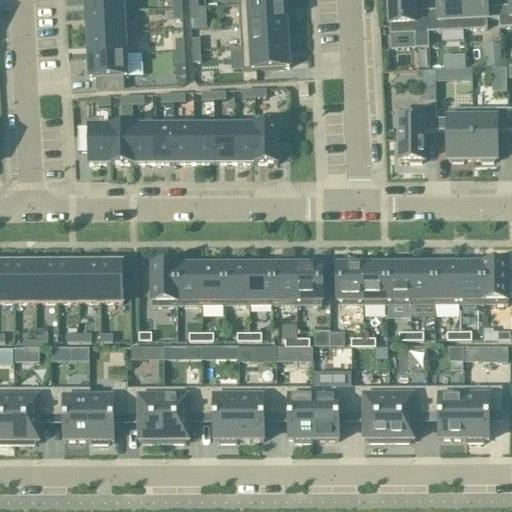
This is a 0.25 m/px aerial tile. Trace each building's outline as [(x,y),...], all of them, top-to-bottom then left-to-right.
[(123,14),(122,0),(85,0),(86,16),(123,14)] [(181,0),(173,0),(174,11),(182,11),(181,0)] [(199,10),(198,0),(189,0),(190,10),(199,10)] [(428,37),(428,35),(426,13),(414,14),(413,0),(388,0),(391,37),(414,36),(415,38),(428,37)] [(426,13),(428,35),(464,33),(461,0),(437,0),(439,12),(426,13)] [(461,0),(464,33),(487,32),(487,22),(498,21),(499,21),(498,9),(486,10),(485,0),(461,0)] [(511,30),(511,0),(509,0),(510,8),(498,9),(499,21),(498,21),(499,31),(511,30)] [(239,8),(240,29),(287,27),(285,5),(239,8)] [(199,22),(199,10),(190,10),(191,22),(199,22)] [(182,11),(174,11),(175,23),(183,23),(182,11)] [(125,35),(123,14),(86,16),(88,38),(125,35)] [(240,29),(241,51),(288,48),(287,27),(240,29)] [(126,57),(125,35),(88,38),(89,59),(126,57)] [(201,53),(200,41),(192,41),(193,53),(201,53)] [(184,42),(176,42),(176,54),(185,54),(184,42)] [(486,46),(487,66),(501,66),(500,46),(486,46)] [(241,51),(242,73),(289,71),(288,48),(241,51)] [(202,65),(201,53),(193,53),(193,65),(202,65)] [(185,54),(176,54),(177,66),(185,66),(185,54)] [(127,80),(126,57),(89,59),(90,82),(127,80)] [(472,85),(472,72),(436,72),(436,73),(436,84),(436,85),(472,85)] [(424,84),(436,84),(436,73),(424,73),(424,84)] [(123,80),(96,81),(96,94),(124,92),(123,80)] [(266,92),(254,93),(255,101),(267,100),(266,92)] [(254,93),(242,93),(243,102),(255,101),(254,93)] [(213,95),(214,103),(226,103),(225,94),(213,95)] [(214,103),(213,95),(202,96),(202,104),(214,103)] [(173,97),(173,105),(185,105),(185,96),(173,97)] [(161,98),(161,106),(173,105),(173,97),(161,98)] [(120,100),(120,108),(132,108),(132,99),(120,100)] [(132,99),(132,108),(144,107),(144,99),(132,99)] [(98,101),(99,110),(111,109),(110,100),(98,101)] [(410,164),(410,166),(421,166),(421,164),(424,164),(424,134),(436,134),(436,122),(437,122),(437,110),(423,110),(423,112),(399,112),(399,164),(410,164)] [(437,122),(436,122),(436,134),(448,134),(449,164),(451,164),(451,166),(463,166),(463,164),(473,164),(472,112),(449,112),(448,122),(446,122),(437,122)] [(508,112),(472,112),(473,164),(482,164),(482,166),(493,165),(493,163),(496,163),(496,133),(508,133),(508,112)] [(255,167),(278,167),(277,156),(277,149),(277,120),(254,120),(254,129),(255,130),(255,167)] [(193,130),(194,130),(194,167),(214,167),(214,130),(215,130),(215,125),(193,125),(193,130)] [(255,167),(255,130),(254,129),(234,130),(235,167),(255,167)] [(111,130),(89,130),(90,167),(110,167),(111,167),(111,130)] [(132,130),(111,130),(111,167),(133,167),(132,130)] [(153,130),(132,130),(133,167),(153,167),(153,130)] [(173,130),(153,130),(153,167),(173,167),(173,130)] [(193,130),(173,130),(173,167),(194,167),(194,130),(193,130)] [(214,167),(235,167),(234,130),(215,130),(214,130),(214,167)] [(444,268),(435,268),(435,309),(459,309),(459,265),(444,266),(444,268)] [(474,265),(459,265),(459,309),(483,308),(483,268),(474,268),(474,265)] [(492,268),(483,268),(483,308),(508,308),(508,268),(506,268),(506,265),(492,265),(492,268)] [(201,310),(201,266),(186,267),(186,269),(177,269),(177,310),(201,310)] [(225,309),(225,269),(216,269),(216,266),(201,266),(201,310),(225,309)] [(249,309),(249,266),(234,266),(234,269),(225,269),(225,309),(249,309)] [(249,266),(249,309),(273,309),(273,269),(264,269),(264,266),(249,266)] [(273,269),(273,309),(297,309),(297,266),(282,266),(282,269),(273,269)] [(297,309),(322,309),(322,269),(312,269),(312,266),(297,266),(297,309)] [(348,268),(338,269),(338,309),(363,309),(363,266),(348,266),(348,268)] [(378,266),(363,266),(363,309),(387,309),(387,268),(378,268),(378,266)] [(396,268),(387,268),(387,309),(411,309),(411,266),(396,266),(396,268)] [(426,266),(411,266),(411,309),(435,309),(435,268),(426,268),(426,266)] [(0,306),(14,307),(14,267),(0,267),(0,306)] [(36,307),(36,267),(14,267),(14,307),(36,307)] [(58,307),(57,267),(36,267),(36,307),(58,307)] [(79,306),(79,267),(57,267),(58,307),(79,306)] [(101,306),(101,267),(79,267),(79,306),(101,306)] [(123,306),(123,267),(101,267),(101,306),(123,306)] [(177,269),(168,269),(168,267),(154,267),(154,269),(152,269),(152,310),(177,310),(177,269)] [(315,348),(337,348),(337,333),(315,333),(315,348)] [(459,335),(447,335),(447,344),(459,343),(459,335)] [(471,335),(459,335),(459,343),(471,343),(471,335)] [(510,335),(498,335),(498,343),(510,343),(510,335)] [(139,344),(151,344),(151,336),(139,336),(139,344)] [(213,345),(213,336),(201,337),(201,345),(213,345)] [(249,336),(237,337),(237,345),(249,345),(249,336)] [(261,344),(261,336),(249,336),(249,345),(261,344)] [(411,336),(399,336),(399,344),(411,344),(411,336)] [(423,336),(411,336),(411,344),(423,344),(423,336)] [(79,337),(67,337),(67,346),(79,345),(79,337)] [(79,337),(79,345),(91,345),(91,337),(79,337)] [(101,345),(113,345),(113,337),(101,337),(101,345)] [(201,337),(189,337),(189,345),(201,345),(201,337)] [(297,342),(285,342),(285,350),(297,350),(297,342)] [(309,350),(309,342),(297,342),(297,350),(309,350)] [(363,342),(351,342),(351,350),(363,350),(363,342)] [(376,342),(363,342),(363,350),(376,350),(376,342)] [(36,343),(24,343),(24,351),(36,351),(36,343)] [(36,343),(36,351),(48,351),(48,343),(36,343)] [(509,346),(451,348),(451,376),(510,374),(509,346)] [(277,361),(276,347),(134,351),(134,364),(277,361)] [(0,350),(0,368),(15,368),(15,350),(0,350)] [(90,396),(89,396),(89,444),(92,444),(92,447),(108,447),(108,444),(114,444),(114,418),(127,417),(127,387),(112,387),(112,396),(90,396)] [(127,387),(127,417),(139,417),(139,444),(141,444),(144,444),(144,447),(164,447),(164,391),(127,391),(127,387)] [(389,390),(351,391),(351,416),(364,416),(364,444),(366,444),(366,443),(369,443),(369,446),(389,446),(389,390)] [(426,390),(389,390),(389,446),(409,446),(409,443),(412,443),(414,443),(414,416),(426,416),(426,390)] [(464,390),(426,390),(426,416),(439,416),(439,443),(464,443),(464,390)] [(502,390),(464,390),(464,443),(467,443),(467,446),(483,446),(483,443),(489,443),(489,416),(502,416),(502,390)] [(201,391),(164,391),(164,447),(184,447),(184,444),(187,444),(189,444),(189,417),(201,417),(201,391)] [(239,391),(201,391),(201,417),(214,417),(214,444),(220,444),(220,447),(236,447),(236,444),(239,444),(239,391)] [(276,391),(239,391),(239,444),(264,444),(264,417),(276,417),(276,391)] [(314,391),(276,391),(276,417),(289,417),(289,443),(295,443),(295,446),(311,446),(311,443),(314,443),(314,391)] [(351,391),(314,391),(314,443),(339,443),(339,417),(351,416),(351,391)] [(14,392),(0,392),(0,447),(14,448),(14,413),(14,392)] [(51,392),(14,392),(14,413),(14,448),(34,448),(34,445),(37,445),(39,445),(39,418),(52,418),(51,392)] [(90,392),(51,392),(52,418),(64,418),(64,445),(89,444),(89,396),(90,396),(90,392)]
